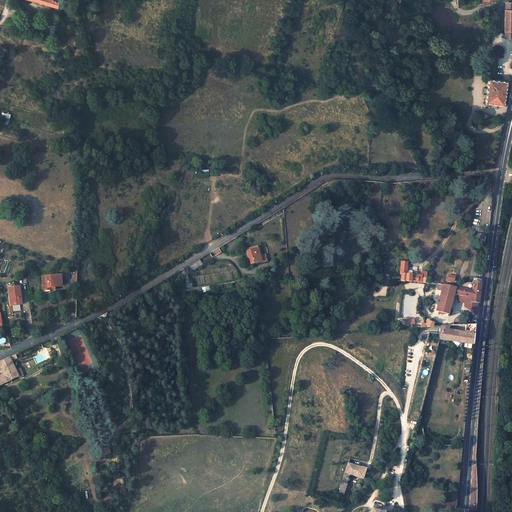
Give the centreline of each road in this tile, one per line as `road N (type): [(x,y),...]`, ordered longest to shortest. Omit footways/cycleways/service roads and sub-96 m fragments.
road 1 (residential): [(0,355),(108,308),(322,178),(502,172)]
road 2 (secondary): [(464,511),(502,172)]
